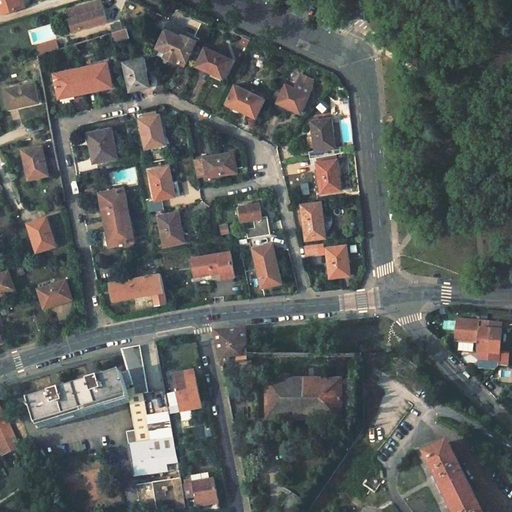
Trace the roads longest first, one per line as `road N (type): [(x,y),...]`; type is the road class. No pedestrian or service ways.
road 1 (trunk): [(0,58),(240,125),(511,219)]
road 2 (trunk): [(511,144),(280,67),(26,0)]
road 3 (residential): [(278,179),(268,150),(168,98),(64,124),(99,336)]
road 4 (residential): [(244,0),(361,61),(392,296)]
road 5 (residential): [(8,364),(34,435),(112,427),(132,508)]
road 6 (residential): [(200,316),(237,511)]
road 7 (residential): [(392,296),(511,424)]
road 8 (residential): [(308,306),(278,179)]
road 9 (unclassified): [(511,298),(425,290),(392,296)]
